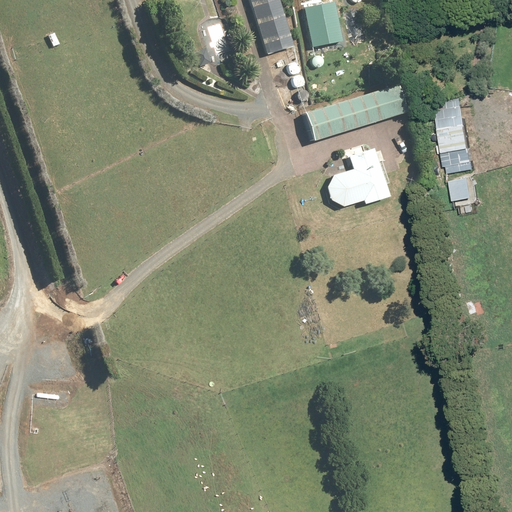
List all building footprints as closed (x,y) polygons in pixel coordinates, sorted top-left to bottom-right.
[(291,47),(276,0),(247,0),(264,55),(291,47)] [(299,73),(297,62),(285,65),(288,76),(299,73)] [(304,86),(301,76),(290,79),(293,89),(304,86)] [(402,114),(393,87),(301,115),(309,143),(402,114)] [(445,153),(461,150),(462,156),(470,155),(469,149),(471,148),(467,125),(441,130),(445,153)] [(386,198),(371,150),(347,158),(351,171),(331,177),(325,188),(329,202),(340,208),(360,201),(362,205),(386,198)]
